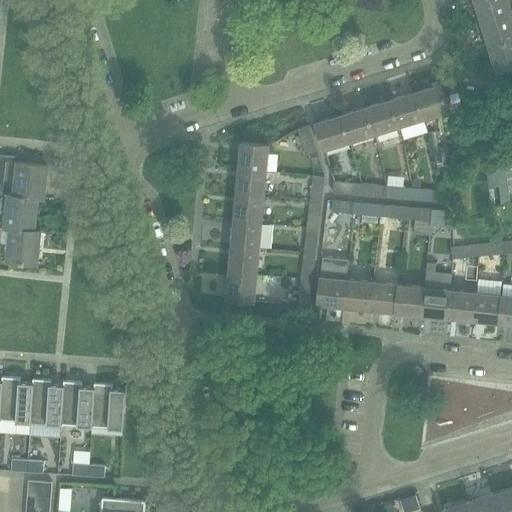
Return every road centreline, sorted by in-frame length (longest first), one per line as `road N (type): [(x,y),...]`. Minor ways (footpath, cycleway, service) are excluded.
road 1 (residential): [(227,511),(117,141)]
road 2 (residential): [(236,104),(410,55),(427,40),(431,0)]
road 3 (residential): [(368,482),(511,439)]
road 4 (residential): [(117,141),(73,0)]
road 5 (residential): [(511,365),(403,355),(378,377)]
road 6 (residential): [(117,141),(236,104)]
